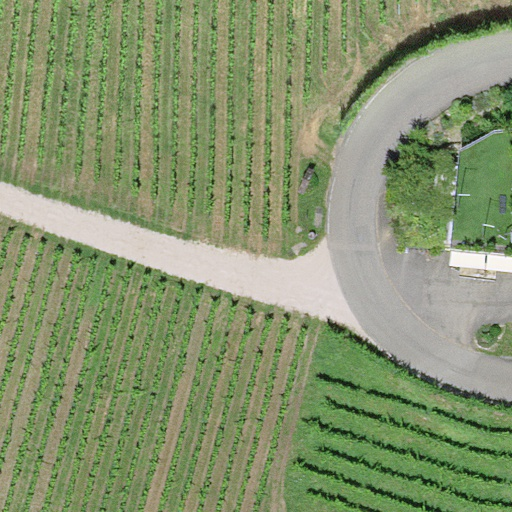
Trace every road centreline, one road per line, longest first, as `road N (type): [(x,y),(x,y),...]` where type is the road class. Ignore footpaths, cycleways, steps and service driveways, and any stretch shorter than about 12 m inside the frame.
road 1 (unclassified): [(511,379),(445,359),(390,321),(362,270),(353,201),(371,136),(394,105),(460,66),(511,53)]
road 2 (track): [(373,295),(0,207)]
